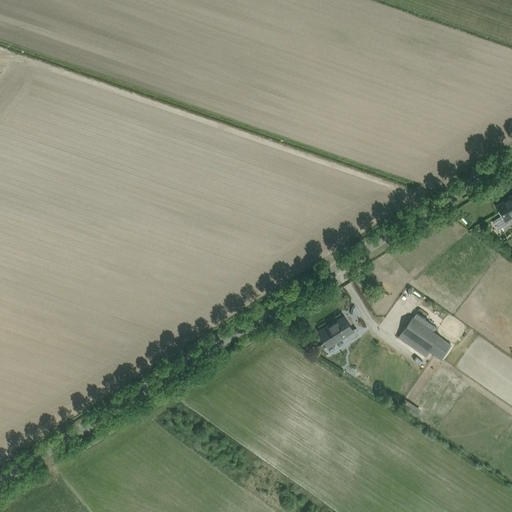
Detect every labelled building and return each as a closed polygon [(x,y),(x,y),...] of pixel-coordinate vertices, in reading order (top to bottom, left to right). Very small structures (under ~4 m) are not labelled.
[(502,215),(492,221),(498,230),(509,222),(507,219),(511,216),(511,196),(497,206),(502,215)] [(370,280),(368,277),(357,284),(361,290),(364,287),(362,285),(370,280)] [(354,331),(350,325),(345,316),(337,321),(337,322),(331,326),(330,324),(319,331),(328,347),(354,331)] [(412,318),(401,333),(428,351),(428,350),(434,355),(441,360),(452,344),(439,335),(438,336),(412,318)] [(358,360),(352,356),(351,358),(348,356),(342,365),(351,371),(358,360)] [(405,398),(400,405),(415,415),(420,408),(405,398)]
